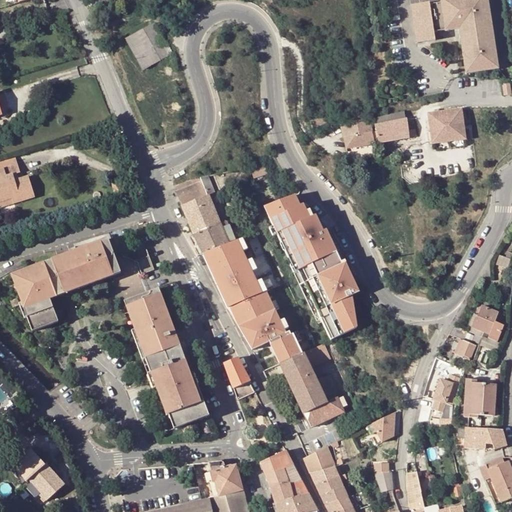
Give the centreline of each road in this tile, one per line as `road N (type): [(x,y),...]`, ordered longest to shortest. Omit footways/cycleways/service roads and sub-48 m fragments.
road 1 (residential): [(145,168),(193,147),(208,128),(192,59),(201,27),(215,14),(250,13),(267,39),(289,155),(337,209),(378,292),(417,312),(445,308)]
road 2 (residential): [(164,216),(288,445)]
road 3 (residential): [(164,216),(237,425),(227,444)]
road 4 (residential): [(404,511),(399,486),(412,392),(447,321),(445,308)]
road 5 (residential): [(74,0),(145,168)]
road 6 (residential): [(0,260),(158,202)]
road 7 (unknown): [(267,39),(283,42),(295,57),(304,126),(341,157)]
road 8 (residential): [(445,308),(495,230),(511,172)]
road 9 (residential): [(92,461),(0,356)]
road 10 (residential): [(227,444),(92,461)]
